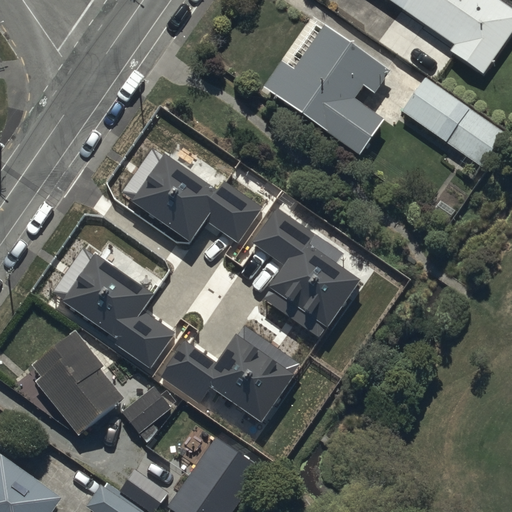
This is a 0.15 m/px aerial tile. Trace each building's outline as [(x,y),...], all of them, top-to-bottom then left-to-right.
[(390,0),(403,9),(379,42),(435,82),(454,56),(485,78),(511,39),(511,2),(508,0),(390,0)] [(284,61),(264,89),(362,158),(387,123),(356,101),(365,88),(377,96),(393,74),(327,27),(297,70),(284,61)] [(507,135),(426,79),(403,113),(483,169),(507,135)] [(189,240),(204,218),(238,241),(262,207),(224,181),(218,190),(165,153),(132,200),(189,240)] [(343,253),(277,206),(253,241),(286,264),(270,286),(328,327),(361,279),(337,262),(343,253)] [(155,294),(96,253),(63,301),(119,339),(115,344),(150,369),(176,332),(144,310),(155,294)] [(43,378),(37,383),(81,438),(127,402),(104,372),(108,369),(79,333),(35,368),(43,378)] [(294,375),(236,334),(216,363),(185,341),(161,376),(200,403),(210,388),(261,423),(294,375)] [(155,388),(124,413),(147,443),(160,434),(153,425),(172,410),(155,388)] [(169,511),(238,511),(267,471),(216,436),(166,510),(169,511)] [(56,511),(64,501),(1,456),(0,457),(0,511),(56,511)] [(155,511),(177,480),(144,457),(121,491),(150,511),(155,511)] [(140,511),(101,486),(86,508),(92,511),(140,511)]
